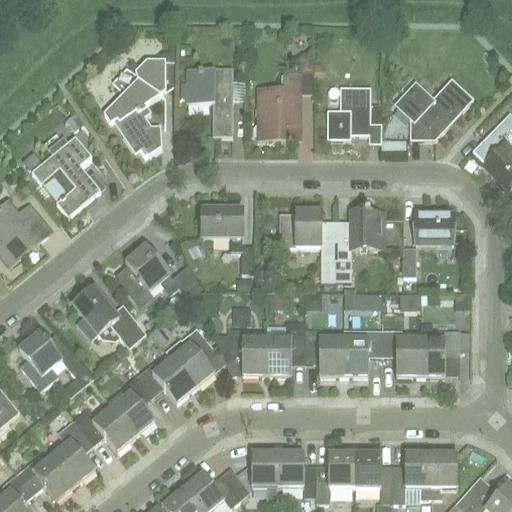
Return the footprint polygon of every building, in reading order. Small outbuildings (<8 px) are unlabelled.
[(323,81),(328,68),(308,61),(303,74),(323,81)] [(166,96),(165,65),(147,65),(135,77),(138,84),(104,118),(110,128),(115,125),(136,155),(139,153),(145,162),(162,151),(160,131),(151,132),(145,122),(151,118),(146,110),(160,99),(161,99),(166,96)] [(233,143),(233,75),(214,75),(214,76),(188,76),(188,109),(214,109),(214,143),(233,143)] [(300,145),(300,81),(282,81),(282,95),(259,96),(259,145),(300,145)] [(436,146),(474,104),(452,84),(433,105),(418,92),(400,112),(412,123),(410,125),(410,146),(436,146)] [(371,140),(371,129),(371,93),(341,93),(341,116),(328,116),(328,145),(351,146),(351,140),(371,140)] [(373,108),(373,129),(381,129),(381,108),(373,108)] [(511,120),(475,155),(486,167),(483,170),(508,196),(511,192),(511,120)] [(102,196),(91,183),(82,172),(93,163),(77,143),(33,178),(43,190),(62,175),(77,194),(58,209),(69,223),(102,196)] [(181,165),(202,166),(202,146),(182,145),(181,165)] [(381,146),(381,150),(381,158),(406,158),(406,146),(381,146)] [(0,260),(9,272),(51,238),(35,219),(23,228),(8,209),(0,215),(0,260)] [(242,279),(255,279),(255,251),(243,251),(243,215),(203,215),(203,243),(231,243),(231,259),(242,259),(242,279)] [(336,278),(336,247),(323,246),(323,216),(296,216),(296,221),(280,220),(280,253),(323,253),(322,287),(335,287),(336,278)] [(352,278),(352,255),(385,255),(385,219),(371,219),(371,216),(352,216),(352,247),(336,247),(336,278),(352,278)] [(416,249),(454,249),(453,216),(416,216),(416,249)] [(128,270),(116,280),(119,284),(118,285),(128,297),(129,296),(132,300),(144,290),(150,297),(160,289),(170,301),(179,293),(190,306),(200,298),(189,271),(174,284),(147,251),(126,268),(128,270)] [(416,254),(404,254),(404,283),(416,282),(416,254)] [(130,354),(147,340),(123,311),(114,318),(94,294),(74,310),(85,324),(79,329),(92,346),(98,341),(102,346),(115,348),(121,343),(130,354)] [(344,296),(344,313),(382,313),(382,298),(344,296)] [(286,344),(267,344),(267,382),(291,382),(291,362),(305,362),(306,336),(305,336),(305,328),(286,328),(286,344)] [(203,363),(214,354),(197,333),(181,346),(180,345),(165,357),(171,365),(172,364),(196,394),(215,378),(203,363)] [(243,381),(267,382),(267,344),(248,344),(248,336),(229,336),(229,361),(243,361),(243,381)] [(326,336),(306,336),(305,362),(319,362),(319,382),(344,382),(344,344),(326,344),(326,336)] [(344,344),(344,382),(368,382),(368,362),(382,362),(382,337),(370,337),(344,336),(344,344)] [(402,337),(382,337),(382,362),(396,362),(396,382),(420,383),(420,345),(402,345),(402,337)] [(432,345),(420,345),(420,383),(446,383),(446,363),(460,363),(460,338),(432,337),(432,345)] [(93,384),(90,381),(69,355),(64,359),(61,356),(58,359),(41,338),(20,354),(29,365),(20,372),(40,397),(58,382),(52,375),(62,367),(77,384),(64,395),(70,403),(93,384)] [(152,370),(136,382),(154,403),(164,395),(176,410),(196,394),(172,364),(171,365),(163,371),(152,370)] [(127,401),(112,413),(136,442),(155,427),(143,412),(154,403),(136,382),(122,394),(127,401)] [(0,430),(1,432),(19,418),(1,395),(0,395),(0,430)] [(64,413),(52,422),(59,432),(71,423),(64,413)] [(73,426),(94,452),(105,443),(117,458),(136,442),(112,413),(97,425),(88,414),(73,426)] [(83,461),(94,452),(73,426),(58,439),(67,449),(52,462),(76,491),(95,475),(83,461)] [(277,493),(277,458),(252,458),(252,493),(277,493)] [(303,459),(277,458),(277,493),(303,494),(303,503),(316,503),(316,473),(303,473),(303,459)] [(354,494),(354,459),(328,459),(328,473),(316,473),(316,503),(316,507),(330,507),(330,493),(354,494)] [(380,459),(354,459),(354,494),(380,494),(380,509),(392,509),(393,473),(380,473),(380,459)] [(430,505),(430,459),(404,459),(404,473),(393,473),(392,509),(404,509),(404,494),(420,494),(420,505),(430,505)] [(457,459),(430,459),(430,505),(441,505),(442,494),(457,494),(457,459)] [(52,462),(43,469),(32,467),(17,479),(34,500),(45,492),(56,507),(76,491),(52,462)] [(241,506),(251,498),(231,474),(221,481),(241,506)] [(25,511),(23,509),(34,500),(17,479),(2,491),(7,498),(0,503),(0,511),(25,511)] [(241,506),(221,481),(212,489),(203,479),(183,495),(196,511),(220,511),(226,507),(230,511),(234,511),(241,506)] [(459,511),(471,511),(491,491),(481,482),(457,509),(459,511)] [(511,511),(511,491),(509,489),(500,498),(491,491),(471,511),(511,511)] [(196,511),(183,495),(163,511),(196,511)]
